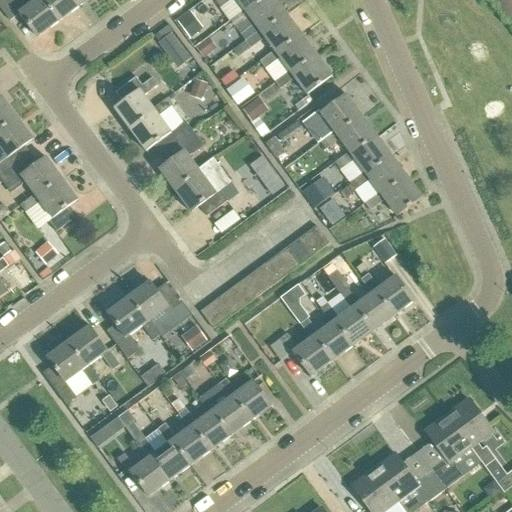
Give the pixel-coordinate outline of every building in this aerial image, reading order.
[(40,0),(37,2),(23,12),(14,0),(7,0),(5,2),(17,17),(19,16),(36,39),(57,24),(40,0)] [(57,24),(77,9),(70,0),(34,0),(37,2),(40,0),(57,24)] [(70,0),(77,9),(89,0),(70,0)] [(265,0),(217,0),(214,2),(219,10),(232,0),(234,0),(244,12),(246,15),(265,0)] [(286,17),(273,0),(265,0),(246,15),(244,12),(229,23),(234,30),(249,19),(258,32),(261,35),(286,17)] [(498,0),(496,2),(508,19),(511,16),(511,3),(509,0),(498,0)] [(189,14),(178,22),(190,39),(201,31),(189,14)] [(301,37),(286,17),(261,35),(258,32),(244,43),(249,50),(264,40),(273,53),(276,56),(301,37)] [(180,47),(171,35),(159,44),(168,56),(180,47)] [(316,58),(301,37),(276,56),(273,53),(259,63),(264,71),(279,60),(288,73),(291,76),(316,58)] [(213,52),(217,50),(209,39),(196,49),(204,59),(206,57),(213,52)] [(210,62),(217,57),(213,52),(206,57),(210,62)] [(306,97),(331,79),(316,58),(291,76),(288,73),(274,84),(279,91),(294,81),(306,97)] [(157,88),(152,80),(141,88),(135,80),(114,95),(122,105),(113,112),(130,133),(155,114),(152,111),(143,99),(157,88)] [(238,106),(254,95),(243,80),(227,91),(238,106)] [(203,97),(207,85),(195,81),(191,94),(203,97)] [(324,102),(329,109),(344,97),(340,91),(324,102)] [(320,113),(306,124),(320,144),(335,133),(337,136),(362,117),(346,96),(344,97),(329,109),(321,115),(320,113)] [(0,133),(17,121),(1,99),(0,100),(0,133)] [(167,101),(152,111),(155,114),(130,133),(146,155),(156,147),(163,156),(193,134),(185,124),(170,135),(158,119),(172,108),(167,101)] [(252,124),(264,115),(255,103),(243,112),(252,124)] [(335,133),(320,144),(326,151),(340,140),(350,153),(352,156),(377,138),(362,117),(337,136),(335,133)] [(33,142),(17,121),(0,133),(0,150),(7,160),(0,165),(0,179),(29,159),(22,150),(33,142)] [(297,122),(278,136),(284,144),(303,130),(297,122)] [(198,172),(189,160),(204,149),(193,134),(163,156),(170,165),(159,173),(175,194),(200,175),(198,172)] [(350,153),(335,164),(341,172),(355,161),(365,174),(367,177),(392,158),(377,138),(352,156),(350,153)] [(276,160),(285,153),(274,139),(265,146),(276,160)] [(365,174),(350,185),(355,191),(370,181),(380,194),(382,197),(407,179),(392,158),(367,177),(365,174)] [(36,200),(61,182),(46,160),(35,168),(29,159),(0,179),(0,182),(10,196),(25,185),(34,197),(36,200)] [(200,209),(208,219),(228,204),(220,193),(232,185),(213,161),(198,172),(200,175),(175,194),(191,216),(200,209)] [(269,195),(281,186),(272,173),(260,182),(269,195)] [(302,195),(314,210),(335,195),(324,179),(302,195)] [(380,194),(365,205),(370,212),(385,201),(397,217),(422,199),(407,179),(382,197),(380,194)] [(69,209),(77,203),(61,182),(36,200),(34,197),(20,208),(25,215),(40,205),(52,221),(48,224),(55,235),(76,220),(69,209)] [(332,229),(349,216),(341,204),(323,217),(332,229)] [(0,221),(10,214),(6,208),(0,207),(0,221)] [(220,231),(240,221),(236,213),(216,223),(220,231)] [(317,227),(307,234),(320,252),(330,245),(317,227)] [(320,252),(307,234),(298,241),(311,258),(320,252)] [(373,249),(386,265),(397,256),(385,240),(373,249)] [(311,258),(298,241),(289,247),(303,265),(311,258)] [(0,253),(3,258),(11,253),(5,244),(0,247),(0,253)] [(47,267),(59,256),(47,244),(35,254),(47,267)] [(303,265),(289,247),(281,254),(294,271),(303,265)] [(294,271),(281,254),(272,260),(285,278),(294,271)] [(285,278),(272,260),(263,266),(276,284),(285,278)] [(0,301),(8,296),(0,285),(0,275),(8,269),(2,261),(0,262),(0,301)] [(361,275),(367,270),(363,265),(356,270),(361,275)] [(276,284),(263,266),(254,273),(267,291),(276,284)] [(267,291),(254,273),(246,279),(259,297),(267,291)] [(413,305),(395,280),(379,292),(368,278),(361,283),(371,298),(374,296),(392,320),(413,305)] [(259,297),(246,279),(237,286),(250,304),(259,297)] [(174,329),(181,323),(174,313),(181,307),(166,286),(156,294),(150,286),(128,301),(147,326),(150,324),(163,314),(174,329)] [(250,304),(237,286),(228,292),(241,310),(250,304)] [(299,287),(288,295),(293,303),(304,295),(299,287)] [(241,310),(228,292),(219,299),(232,317),(241,310)] [(374,296),(371,298),(358,307),(348,293),(340,298),(351,313),(354,310),(372,335),(392,320),(374,296)] [(232,317),(219,299),(210,305),(224,323),(232,317)] [(161,338),(150,324),(147,326),(128,301),(107,316),(116,328),(106,334),(127,363),(141,353),(130,339),(143,329),(153,344),(161,338)] [(224,323),(210,305),(201,312),(214,330),(224,323)] [(354,310),(351,313),(338,322),(328,307),(320,313),(331,327),(334,325),(352,350),(372,335),(354,310)] [(334,325),(331,327),(318,337),(307,322),(300,328),(311,342),(313,340),(332,365),(352,350),(334,325)] [(192,353),(207,342),(196,327),(181,338),(192,353)] [(120,368),(108,352),(107,354),(89,330),(68,345),(86,370),(89,368),(102,359),(112,374),(120,368)] [(313,340),(311,342),(298,352),(287,337),(280,343),(291,358),(293,356),(311,380),(332,365),(313,340)] [(99,383),(89,368),(86,370),(68,345),(47,361),(53,369),(42,376),(66,408),(76,400),(65,386),(81,374),(92,388),(99,383)] [(206,369),(217,361),(211,354),(200,361),(206,369)] [(227,376),(237,368),(229,357),(219,365),(227,376)] [(185,381),(193,375),(188,368),(180,374),(185,381)] [(180,390),(187,385),(179,375),(172,380),(180,390)] [(272,409),(253,384),(237,396),(226,382),(219,387),(230,402),(233,399),(251,424),(272,409)] [(166,399),(173,394),(170,390),(163,395),(166,399)] [(233,399),(230,402),(217,411),(206,397),(199,402),(209,417),(212,414),(231,439),(251,424),(233,399)] [(469,403),(448,419),(471,450),(485,469),(496,461),(486,448),(482,451),(478,445),(493,434),(469,403)] [(118,416),(126,427),(139,418),(132,407),(118,416)] [(212,414),(209,417),(197,426),(186,412),(179,417),(189,431),(192,429),(210,454),(231,439),(212,414)] [(449,466),(471,450),(448,419),(426,435),(449,466)] [(192,429),(189,431),(176,441),(166,426),(158,432),(169,446),(172,444),(190,469),(210,454),(192,429)] [(100,451),(112,441),(105,431),(92,440),(100,451)] [(172,444),(169,446),(156,456),(146,441),(138,447),(149,461),(152,459),(170,484),(190,469),(172,444)] [(152,459),(149,461),(136,471),(125,456),(118,461),(129,477),(131,475),(149,499),(170,484),(152,459)] [(397,505),(419,489),(396,457),(374,473),(397,505)] [(441,467),(431,474),(445,493),(463,479),(456,469),(447,475),(441,467)] [(369,511),(386,511),(397,505),(374,473),(352,489),(369,511)] [(445,493),(431,474),(421,481),(427,489),(419,496),(426,506),(445,493)] [(504,495),(511,488),(511,475),(498,486),(497,487),(502,493),(504,495)] [(497,487),(498,486),(494,481),(482,490),(491,501),(502,493),(497,487)]
